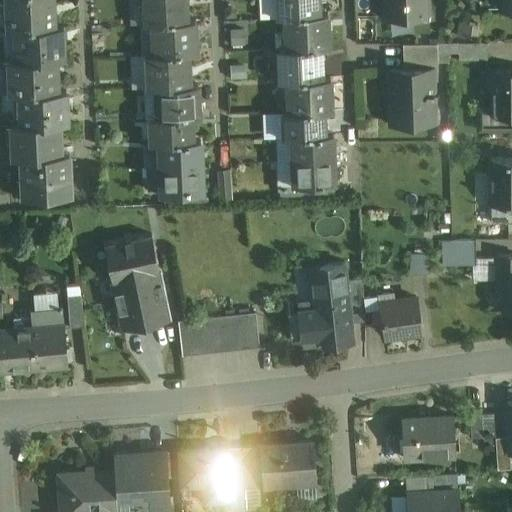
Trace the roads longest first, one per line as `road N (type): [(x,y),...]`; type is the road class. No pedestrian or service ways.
road 1 (residential): [(338,380),(0,420)]
road 2 (residential): [(511,355),(338,380)]
road 3 (residential): [(338,380),(344,511)]
road 4 (unknown): [(268,129),(264,0)]
